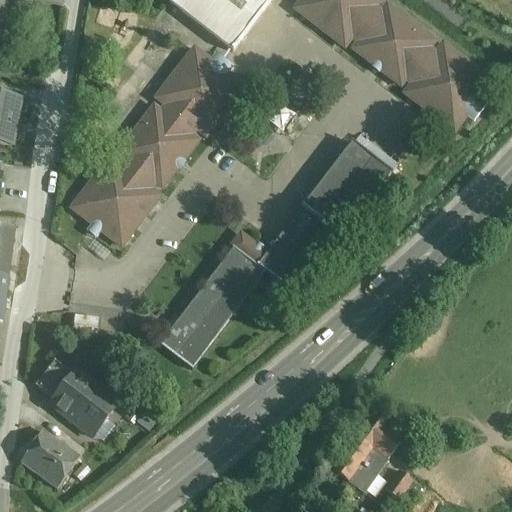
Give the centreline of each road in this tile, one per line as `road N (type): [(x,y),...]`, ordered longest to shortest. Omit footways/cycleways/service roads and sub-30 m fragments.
road 1 (secondary): [(121,511),(361,310),(511,168)]
road 2 (residential): [(76,0),(0,495)]
